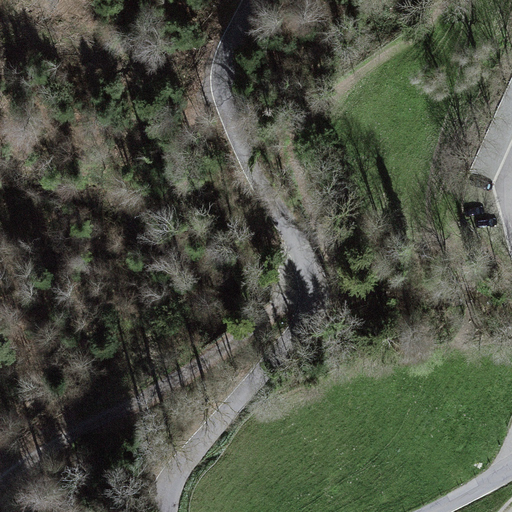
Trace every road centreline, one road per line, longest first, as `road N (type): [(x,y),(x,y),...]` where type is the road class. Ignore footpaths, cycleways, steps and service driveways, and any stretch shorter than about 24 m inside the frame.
road 1 (residential): [(164,511),(185,469),(306,302),(294,232),(255,186),(221,112),(217,64),(240,0)]
road 2 (track): [(306,302),(279,310),(177,381),(79,428),(0,489)]
